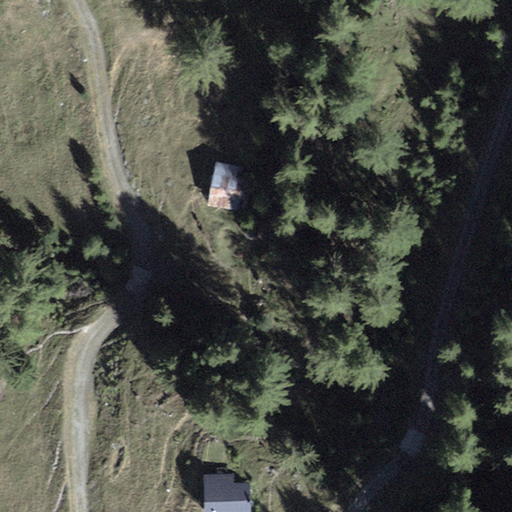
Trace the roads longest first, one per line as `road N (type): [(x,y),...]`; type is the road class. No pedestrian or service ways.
road 1 (track): [(78,511),(72,356),(135,264),(132,212),(106,156),(93,42),(76,0)]
road 2 (track): [(339,511),(402,423),(462,184),(511,28)]
